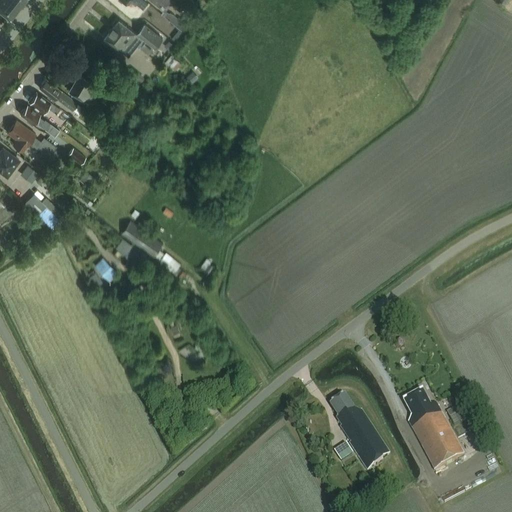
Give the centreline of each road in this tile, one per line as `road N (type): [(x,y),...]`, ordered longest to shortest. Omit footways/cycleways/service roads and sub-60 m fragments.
road 1 (unclassified): [(131,511),(378,305),(511,218)]
road 2 (unclassified): [(94,511),(0,323)]
road 3 (unclassified): [(0,119),(92,0)]
